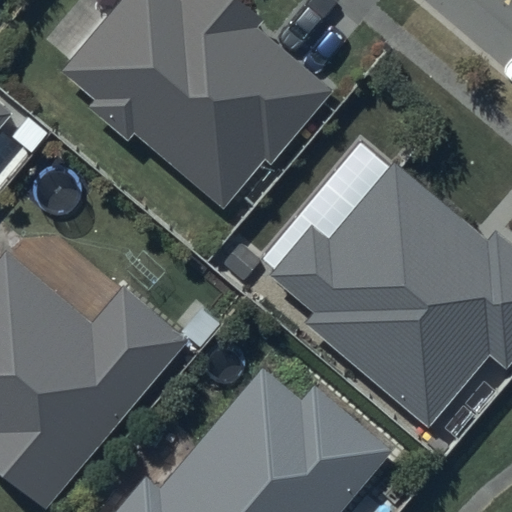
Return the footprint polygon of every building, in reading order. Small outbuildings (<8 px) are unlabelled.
[(120,0),(64,68),(97,96),(88,107),(130,142),(135,135),(223,208),(264,159),(270,166),(335,88),(261,27),(268,18),(245,0),(120,0)] [(0,129),(13,114),(0,102),(0,129)] [(485,239),(392,161),(329,238),(312,224),(268,275),(311,311),(303,319),(428,423),(490,350),(508,364),(511,359),(511,244),(493,229),(485,239)] [(91,323),(8,253),(0,262),(0,466),(45,505),(188,339),(124,284),(91,323)] [(340,511),(393,450),(314,384),(301,399),(263,366),(159,488),(143,475),(111,511),(340,511)]
